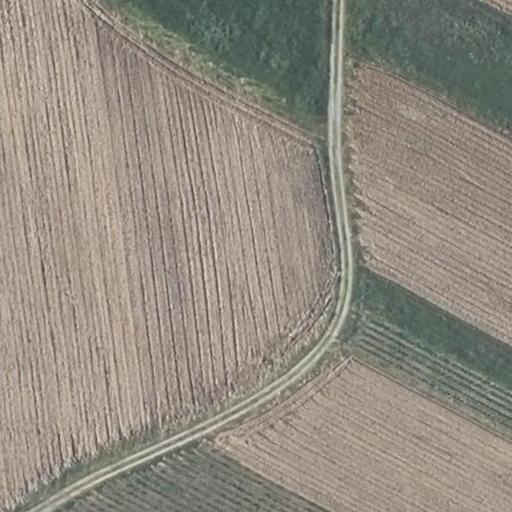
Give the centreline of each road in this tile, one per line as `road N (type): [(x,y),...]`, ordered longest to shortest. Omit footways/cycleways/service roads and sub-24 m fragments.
road 1 (track): [(337,0),(333,149),(345,252),(342,319),(320,352),(277,389),(93,481),(51,511)]
road 2 (track): [(333,149),(130,34),(103,0)]
